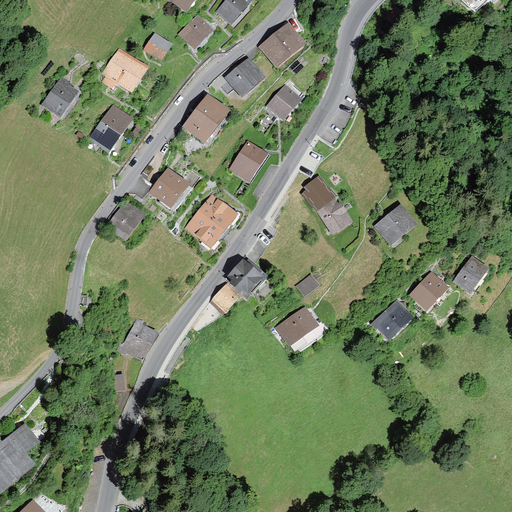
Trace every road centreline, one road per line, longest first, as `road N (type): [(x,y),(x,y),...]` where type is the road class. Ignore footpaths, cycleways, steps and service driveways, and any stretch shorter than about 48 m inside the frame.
road 1 (tertiary): [(107,492),(126,419),(158,350),(247,232),(313,125),(357,0)]
road 2 (residential): [(0,416),(60,346),(92,228),(200,84),(291,0)]
